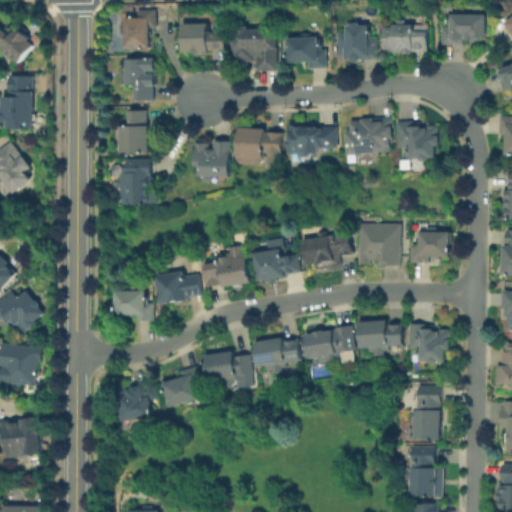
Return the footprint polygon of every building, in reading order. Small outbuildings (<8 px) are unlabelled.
[(126,50),(126,34),(122,34),(122,24),(125,24),(125,17),(139,17),(139,9),(157,9),(158,27),(151,27),(151,49),(126,50)] [(466,39),(466,45),(444,44),(444,25),(450,25),(450,14),(487,14),(487,39),(484,39),(484,40),(476,40),(476,39),(466,39)] [(511,14),(503,23),(511,32),(511,14)] [(339,55),(338,42),(339,42),(339,32),(348,32),(347,26),(351,25),(351,23),(361,22),(361,25),(372,24),(372,39),(379,39),(380,59),(363,60),(361,62),(356,62),(353,59),(347,59),(347,55),(339,55)] [(183,52),(183,23),(209,23),(210,32),(228,32),(228,50),(210,50),(210,52),(183,52)] [(395,53),(395,50),(385,50),(386,27),(393,27),(393,24),(430,24),(430,52),(414,52),(414,54),(402,54),(402,53),(395,53)] [(236,67),(235,29),(238,29),(238,26),(249,26),(249,29),(279,28),(279,71),(258,71),(258,58),(257,58),(257,62),(250,62),(250,66),(236,67)] [(0,27),(10,35),(16,27),(30,37),(28,40),(35,45),(20,64),(1,50),(0,52),(0,27)] [(289,63),(288,37),(322,36),(323,49),(328,49),(329,67),(311,68),(310,62),(289,63)] [(126,58),(156,57),(156,70),(151,70),(151,74),(155,74),(155,86),(154,86),(155,100),(136,101),(136,85),(121,85),(121,67),(127,67),(126,58)] [(511,89),(506,91),(502,80),(500,81),(497,70),(511,65),(511,89)] [(34,129),(9,129),(10,135),(3,135),(3,127),(0,126),(0,96),(11,96),(10,75),(34,75),(34,129)] [(121,153),(120,126),(129,126),(129,110),(148,110),(149,125),(150,152),(121,153)] [(348,154),(347,131),(352,131),(351,121),(362,120),(362,118),(394,116),(395,127),(393,127),(394,142),(392,143),(393,151),(348,154)] [(511,155),(506,155),(507,134),(500,134),(501,116),(511,116),(511,155)] [(412,159),(411,147),(399,147),(398,122),(421,121),(422,125),(439,125),(440,146),(437,146),(437,158),(430,158),(428,161),(423,161),(421,159),(412,159)] [(290,125),(293,125),(295,122),(298,122),(302,125),(323,125),(323,127),(339,126),(340,149),(323,149),(322,150),(320,150),(320,153),(310,153),(310,156),(302,157),(302,154),(291,154),(290,125)] [(268,153),(268,159),(261,165),(243,164),(236,158),(236,154),(239,154),(240,127),(266,128),(266,132),(285,133),(284,154),(268,153)] [(0,149),(12,140),(32,167),(25,172),(32,180),(14,194),(12,191),(6,196),(0,189),(0,149)] [(196,166),(196,142),(211,143),(211,147),(215,147),(215,140),(233,141),(232,177),(214,177),(214,182),(204,182),(205,176),(198,176),(198,166),(196,166)] [(125,205),(125,196),(123,196),(123,169),(127,169),(126,159),(153,159),(153,177),(158,177),(158,203),(125,205)] [(501,218),(511,218),(511,171),(507,172),(506,188),(502,188),(501,218)] [(362,264),(362,224),(402,224),(402,265),(381,265),(381,261),(376,261),(376,260),(372,260),(372,264),(362,264)] [(421,232),(428,232),(429,227),(438,227),(438,232),(453,232),(452,257),(441,257),(441,259),(434,259),(434,257),(431,257),(431,263),(413,262),(413,244),(419,244),(419,239),(421,239),(421,232)] [(511,273),(511,228),(503,228),(502,273),(511,273)] [(308,266),(304,240),(321,237),(320,233),(329,231),(330,236),(351,233),(354,254),(342,256),(343,266),(318,270),(317,264),(308,266)] [(260,282),(255,252),(264,250),(264,249),(270,247),(269,240),(285,238),(289,256),(300,254),(303,272),(287,275),(287,277),(278,279),(279,283),(271,284),(270,280),(260,282)] [(208,287),(205,264),(219,263),(219,260),(220,260),(219,255),(232,253),(231,247),(242,246),(243,249),(247,249),(252,283),(225,287),(224,284),(208,287)] [(0,253),(10,262),(8,263),(19,273),(0,293),(0,253)] [(162,304),(157,276),(184,272),(185,276),(201,274),(204,295),(189,297),(190,301),(179,302),(178,301),(162,304)] [(116,292),(131,291),(131,287),(141,287),(141,291),(147,290),(147,292),(149,292),(150,303),(156,303),(156,320),(139,320),(139,316),(134,316),(127,316),(125,319),(121,319),(118,316),(116,316),(116,292)] [(511,288),(503,288),(502,329),(511,329),(511,288)] [(28,291),(35,301),(37,301),(40,304),(40,307),(45,314),(36,321),(38,324),(22,335),(11,322),(7,324),(4,319),(2,320),(0,317),(0,301),(14,291),(19,297),(28,291)] [(389,320),(389,324),(405,323),(406,346),(391,347),(391,351),(387,351),(387,356),(376,356),(376,352),(372,352),(371,349),(362,349),(360,322),(389,320)] [(412,348),(412,323),(435,324),(434,329),(441,329),(452,329),(452,351),(448,350),(447,362),(440,362),(438,365),(434,365),(432,363),(432,362),(422,362),(423,349),(412,348)] [(338,358),(338,360),(321,363),(320,357),(310,358),(307,335),(316,334),(315,331),(326,330),(326,332),(335,331),(334,329),(337,329),(337,328),(354,325),(357,351),(355,351),(357,361),(345,363),(344,357),(338,358)] [(275,374),(274,371),(269,372),(268,367),(260,368),(256,342),(285,338),(286,340),(301,338),(304,361),(298,362),(300,372),(284,374),(282,373),(275,374)] [(511,385),(498,385),(499,365),(504,365),(504,352),(507,352),(507,342),(511,342),(511,385)] [(1,381),(3,366),(0,365),(3,343),(43,348),(42,360),(40,360),(36,386),(1,381)] [(210,381),(207,356),(236,351),(236,357),(252,354),(255,374),(240,375),(240,381),(235,381),(235,386),(225,388),(225,382),(220,383),(220,380),(210,381)] [(201,397),(201,398),(172,408),(164,384),(185,377),(183,371),(200,365),(206,383),(200,384),(204,396),(201,397)] [(124,423),(118,388),(157,382),(160,399),(152,400),(154,418),(124,423)] [(418,441),(418,440),(411,440),(411,428),(415,428),(415,421),(414,421),(414,412),(418,411),(418,410),(419,410),(420,385),(443,386),(443,441),(418,441)] [(511,452),(506,452),(506,426),(499,426),(499,408),(502,408),(502,400),(511,400),(511,452)] [(0,421),(41,416),(43,444),(49,443),(49,450),(44,451),(44,455),(8,459),(5,444),(0,445),(0,421)] [(414,469),(414,459),(409,459),(409,454),(414,454),(414,446),(437,446),(437,467),(446,467),(446,498),(413,497),(413,480),(408,480),(408,469),(414,469)] [(511,511),(501,511),(501,500),(499,500),(499,492),(501,492),(501,485),(506,485),(506,481),(502,481),(502,464),(511,464),(511,511)] [(416,511),(417,503),(440,504),(440,511),(416,511)]
